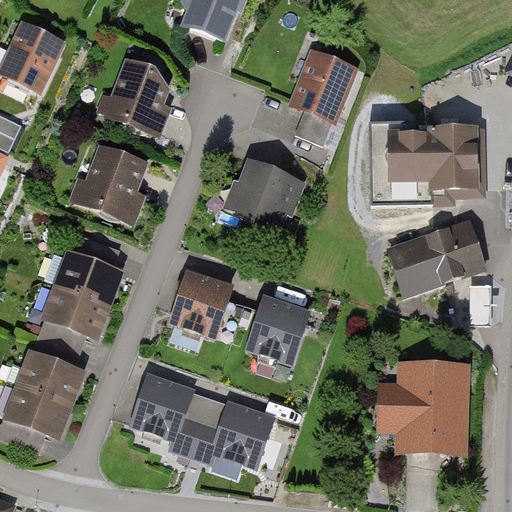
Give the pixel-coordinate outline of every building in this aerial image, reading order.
[(227,47),(246,0),(181,0),(189,16),(185,30),(227,47)] [(66,46),(22,24),(0,70),(0,78),(40,98),(66,46)] [(361,70),(314,53),(293,111),(341,128),(361,70)] [(106,99),(99,118),(163,143),(174,113),(167,110),(172,96),(157,72),(129,61),(113,102),(106,99)] [(22,128),(0,117),(0,149),(10,154),(22,128)] [(424,127),(372,130),(376,214),(459,210),(459,203),(487,202),(484,132),(424,134),(424,127)] [(81,185),(73,205),(136,231),(148,202),(138,198),(150,168),(105,150),(89,188),(81,185)] [(307,187),(251,165),(232,214),(289,236),(307,187)] [(489,278),(474,225),(389,248),(404,301),(489,278)] [(126,278),(70,255),(42,325),(98,347),(126,278)] [(236,299),(187,282),(168,334),(218,352),(236,299)] [(494,293),(473,293),(473,332),(494,332),(494,293)] [(315,324),(264,308),(246,364),(297,380),(315,324)] [(87,378),(30,357),(4,426),(62,447),(87,378)] [(469,460),(471,370),(400,368),(400,394),(380,394),(378,436),(399,436),(398,458),(469,460)] [(196,402),(147,385),(129,437),(178,454),(196,402)] [(280,427),(231,411),(210,473),(260,489),(280,427)]
